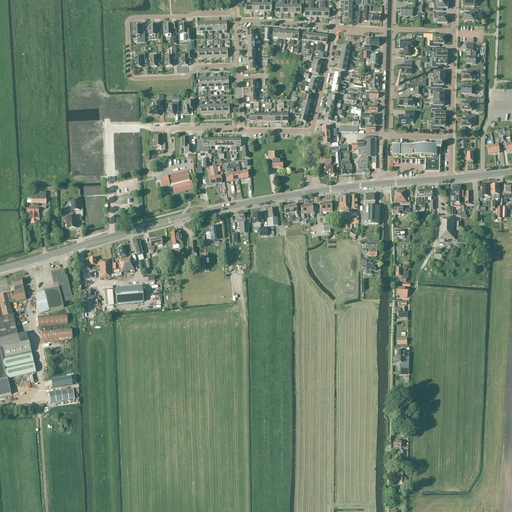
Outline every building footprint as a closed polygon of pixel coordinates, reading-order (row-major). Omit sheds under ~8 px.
[(448,2),(438,2),(438,7),(435,6),(434,12),(442,12),(442,9),(448,9),(448,2)] [(412,9),(400,9),(400,17),(412,17),(412,9)] [(471,15),(463,14),(463,15),(463,18),(463,22),(474,22),(474,15),(478,15),(478,11),(471,11),(471,15)] [(437,20),(437,24),(447,24),(448,17),(442,17),(442,14),(434,14),(434,20),(437,20)] [(171,32),(171,25),(167,25),(164,26),(164,35),(168,35),(168,38),(172,38),(173,44),(176,44),(176,38),(174,38),(174,32),(171,32)] [(187,31),(186,25),(182,25),(179,25),(179,28),(178,28),(178,32),(180,32),(180,35),(183,35),(183,41),(191,41),(190,31),(187,31)] [(140,33),(140,26),(136,26),(133,27),(133,30),(132,30),(132,33),(133,33),(133,36),(137,36),(137,44),(145,44),(144,33),(140,33)] [(156,32),(155,26),(151,26),(148,26),(148,29),(147,29),(147,33),(149,33),(149,36),(152,36),(152,39),(159,38),(159,32),(156,32)] [(432,42),(431,42),(429,42),(429,48),(439,48),(439,45),(444,45),(444,42),(445,42),(445,38),(444,38),(432,38),(432,42)] [(399,41),(399,49),(404,49),(404,51),(404,56),(410,57),(411,49),(412,42),(399,41)] [(205,50),(200,50),(200,47),(197,47),(198,50),(197,50),(198,52),(194,52),(195,57),(198,57),(198,59),(205,59),(205,50)] [(436,59),(446,59),(447,53),(441,52),(441,49),(433,49),(433,55),(436,55),(436,59)] [(475,65),(475,58),(473,58),(474,49),(466,49),(466,53),(469,53),(469,58),(467,58),(466,65),(475,65)] [(176,58),(176,50),(168,50),(168,57),(165,57),(165,60),(164,60),(164,64),(165,64),(165,67),(168,67),(172,67),(172,58),(176,58)] [(144,53),(143,53),(134,53),(134,58),(134,61),(133,61),(133,65),(134,65),(134,68),(137,68),(141,68),(141,66),(146,66),(146,61),(145,61),(144,55),(144,53)] [(191,53),(184,53),(180,53),(180,57),(181,66),(184,66),(184,67),(188,66),(187,60),(192,60),(191,53)] [(149,58),(150,67),(153,67),(153,68),(157,68),(157,61),(160,61),(159,54),(153,55),(153,58),(149,58)] [(378,66),(379,56),(370,56),(370,66),(369,66),(369,70),(377,70),(377,66),(378,66)] [(446,66),(446,59),(436,59),(435,58),(435,63),(432,63),(431,68),(440,69),(440,65),(446,66)] [(340,59),(339,65),(352,67),(352,65),(346,64),(347,60),(340,59)] [(404,66),(399,66),(399,74),(410,75),(411,67),(412,62),(405,62),(405,65),(404,66)] [(319,70),(304,66),(304,68),(309,70),(312,70),(311,74),(318,76),(319,70)] [(432,79),(433,79),(444,79),(444,73),(438,72),(438,69),(429,69),(429,75),(432,75),(432,79)] [(468,71),(468,74),(462,74),(461,81),(472,81),(472,77),(478,77),(478,71),(468,71)] [(335,74),(333,81),(341,82),(349,84),(350,81),(344,80),(345,76),(335,74)] [(206,91),(206,88),(206,79),(198,79),(198,81),(195,81),(196,86),(199,86),(199,88),(199,91),(204,91),(206,91)] [(444,79),(433,79),(433,83),(430,83),(430,89),(438,89),(438,86),(444,86),(444,79)] [(333,81),(332,87),(340,88),(345,89),(346,86),(340,85),(341,82),(333,81)] [(314,94),(316,88),(303,84),(299,83),(299,86),(306,87),(306,88),(308,88),(307,92),(314,94)] [(467,88),(461,88),(461,95),(475,96),(475,86),(467,85),(467,88)] [(340,88),(332,87),(331,93),(338,95),(338,94),(344,95),(345,92),(339,91),(340,88)] [(432,96),(432,100),(443,100),(443,93),(439,93),(439,90),(430,90),(430,96),(432,96)] [(328,96),(327,103),(335,104),(334,104),(340,105),(341,102),(335,101),(336,98),(328,96)] [(312,99),(304,97),(303,100),(300,99),(299,102),(303,103),(310,105),(312,99)] [(402,100),(398,99),(398,107),(411,107),(414,107),(414,103),(411,103),(411,99),(402,99),(402,100)] [(443,100),(432,100),(432,106),(431,106),(431,110),(437,110),(437,107),(443,107),(443,100)] [(468,104),(461,104),(460,104),(460,108),(461,108),(461,111),(472,111),(472,104),(476,104),(476,101),(469,100),(468,104)] [(156,108),(152,108),(148,108),(149,115),(153,115),(153,117),(159,116),(159,112),(162,112),(162,109),(162,101),(156,102),(156,108)] [(183,116),(190,115),(189,109),(193,108),(193,101),(187,102),(187,106),(183,107),(183,116)] [(128,107),(124,107),(125,118),(131,117),(131,110),(134,110),(133,103),(128,104),(128,107)] [(168,116),(175,116),(174,109),(178,109),(177,103),(171,103),(171,107),(168,107),(168,116)] [(339,111),(339,112),(339,109),(336,109),(337,108),(334,107),(334,104),(335,104),(327,103),(326,109),(335,111),(339,111)] [(121,104),(115,104),(115,111),(118,111),(119,118),(125,118),(124,107),(121,107),(121,104)] [(372,105),(372,108),(372,107),(365,107),(365,111),(368,111),(368,113),(372,113),(377,113),(377,108),(377,105),(372,105)] [(300,115),(307,117),(308,111),(301,109),(300,113),(297,112),(297,114),(300,115)] [(326,109),(325,115),(334,117),(335,117),(336,114),(334,114),(335,111),(326,109)] [(430,113),(430,120),(445,121),(445,114),(439,114),(439,111),(431,110),(431,113),(430,113)] [(256,115),(256,111),(253,111),(253,115),(246,115),(246,121),(249,121),(249,123),(256,123),(256,115)] [(405,117),(398,116),(398,125),(409,125),(409,120),(414,120),(414,112),(405,112),(405,117)] [(297,114),(294,114),(293,116),(293,117),(299,118),(298,121),(301,122),(305,123),(307,117),(300,115),(297,114)] [(377,126),(377,116),(372,116),(372,119),(371,119),(371,116),(370,116),(370,114),(362,114),(362,120),(369,120),(369,123),(371,123),(371,126),(377,126)] [(334,117),(325,115),(324,121),(331,123),(331,122),(337,123),(337,120),(334,120),(334,117)] [(362,127),(362,121),(362,118),(359,117),(358,129),(365,129),(365,133),(369,133),(369,132),(375,132),(375,128),(365,128),(365,127),(362,127)] [(468,120),(460,120),(460,121),(460,124),(460,127),(462,127),(462,131),(465,131),(465,128),(471,128),(471,121),(475,121),(475,117),(468,117),(468,120)] [(444,127),(445,121),(430,120),(428,120),(428,130),(438,130),(438,127),(444,127)] [(95,128),(87,129),(87,139),(98,138),(98,132),(95,132),(95,128)] [(161,144),(161,137),(153,137),(154,147),(161,147),(161,151),(165,151),(164,144),(161,144)] [(87,145),(84,145),(85,149),(96,148),(96,144),(99,144),(98,138),(87,139),(87,145)] [(119,146),(116,146),(116,155),(120,155),(120,151),(126,150),(126,138),(119,139),(119,146)] [(133,138),(126,138),(126,150),(133,150),(133,153),(138,153),(138,146),(133,146),(133,138)] [(362,156),(362,163),(363,163),(363,164),(364,174),(369,173),(369,167),(371,167),(371,165),(375,165),(376,157),(374,157),(374,154),(376,154),(376,142),(374,142),(374,138),(365,138),(365,142),(357,142),(357,145),(352,145),(352,149),(358,149),(358,156),(362,156)] [(188,139),(180,139),(180,149),(185,149),(185,154),(192,154),(192,147),(188,147),(188,139)] [(208,152),(208,151),(208,140),(202,140),(202,142),(198,142),(198,150),(202,150),(202,152),(208,152)] [(435,147),(392,146),(392,156),(425,157),(425,166),(424,166),(425,166),(425,171),(424,171),(425,171),(425,172),(439,173),(439,172),(440,172),(439,172),(439,167),(440,167),(440,166),(439,166),(440,149),(440,144),(435,144),(435,147)] [(272,169),(282,169),(282,162),(279,162),(279,151),(268,152),(268,161),(272,161),(272,169)] [(330,158),(324,158),(324,164),(325,164),(325,168),(325,173),(330,173),(330,176),(335,175),(334,167),(332,167),(332,168),(330,168),(330,164),(331,164),(330,158)] [(349,162),(348,162),(348,160),(341,160),(342,163),(341,163),(342,175),(351,175),(351,166),(349,166),(349,162)] [(363,163),(362,163),(356,163),(356,174),(364,174),(363,164),(363,163)] [(227,183),(232,181),(230,166),(226,167),(226,165),(222,166),(223,171),(227,170),(228,175),(225,176),(227,183)] [(237,173),(238,180),(248,179),(247,172),(240,173),(238,165),(235,165),(237,173)] [(213,170),(212,166),(209,167),(210,173),(211,173),(212,178),(208,179),(209,179),(205,180),(206,185),(210,184),(210,186),(216,185),(213,170)] [(213,170),(216,185),(222,184),(220,176),(218,177),(216,166),(212,166),(213,170)] [(232,181),(238,180),(237,173),(234,174),(233,169),(233,166),(230,166),(232,181)] [(174,195),(193,190),(192,182),(190,183),(188,177),(189,176),(188,172),(167,177),(160,179),(162,190),(173,187),(174,195)] [(499,196),(499,185),(491,185),(491,202),(495,202),(495,199),(499,199),(499,196)] [(511,185),(504,185),(504,191),(502,191),(502,196),(504,196),(504,199),(511,200),(511,185)] [(489,186),(482,186),(482,192),(478,192),(479,199),(482,199),(482,197),(489,197),(489,186)] [(461,187),(452,187),(452,197),(454,197),(454,204),(460,205),(460,197),(461,187)] [(416,206),(417,206),(422,206),(422,209),(425,209),(424,203),(424,191),(417,192),(418,199),(416,200),(416,206)] [(395,195),(395,200),(395,202),(405,202),(405,192),(396,192),(396,195),(395,195)] [(472,205),(472,200),(472,199),(470,199),(470,192),(461,192),(461,198),(465,198),(465,205),(472,205)] [(45,204),(45,199),(45,193),(40,193),(40,199),(30,199),(27,199),(26,204),(33,204),(33,207),(38,207),(38,204),(45,204)] [(375,202),(375,194),(364,195),(364,202),(364,206),(363,224),(378,225),(378,207),(374,207),(374,202),(375,202)] [(351,210),(351,204),(349,204),(349,195),(340,196),(340,205),(339,205),(339,212),(342,212),(342,213),(351,213),(351,210)] [(79,201),(71,202),(71,211),(79,210),(79,201)] [(295,206),(289,207),(292,222),(294,222),(294,223),(300,222),(299,218),(294,219),(293,214),(297,213),(295,206)] [(292,222),(289,207),(283,208),(285,215),(288,214),(290,223),(292,222)] [(38,209),(27,209),(27,214),(31,214),(31,223),(36,223),(36,221),(39,221),(39,218),(37,218),(37,214),(38,214),(38,209)] [(276,218),(275,209),(268,210),(269,219),(267,219),(268,238),(273,237),(272,227),(278,227),(277,218),(276,218)] [(245,220),(245,213),(235,214),(235,220),(236,224),(238,223),(238,225),(240,225),(240,234),(248,234),(247,223),(245,223),(245,220)] [(253,215),(253,225),(261,224),(261,214),(253,215)] [(356,217),(356,214),(351,214),(351,222),(352,222),(352,224),(360,224),(360,217),(356,217)] [(76,229),(75,218),(66,218),(67,229),(76,229)] [(455,240),(456,219),(440,218),(440,225),(439,225),(439,240),(455,240)] [(267,237),(267,229),(259,229),(259,237),(267,237)] [(176,233),(170,233),(172,243),(170,244),(170,246),(178,245),(182,244),(181,232),(176,233)] [(162,245),(161,238),(149,240),(150,244),(147,245),(149,252),(155,250),(154,247),(162,245)] [(466,241),(457,240),(457,248),(466,249),(466,241)] [(142,255),(139,243),(134,244),(138,256),(142,255)] [(126,256),(124,247),(118,249),(120,258),(121,260),(118,260),(119,267),(121,274),(134,270),(133,267),(132,267),(131,261),(130,258),(127,259),(126,256)] [(95,262),(95,259),(89,259),(89,266),(99,265),(100,278),(111,277),(110,260),(99,261),(99,262),(95,262)] [(374,272),(375,265),(366,265),(366,262),(362,262),(362,268),(365,269),(365,271),(366,271),(366,274),(370,275),(371,272),(374,272)] [(404,269),(395,269),(395,277),(401,277),(401,279),(400,279),(400,283),(405,283),(405,279),(408,279),(408,272),(404,272),(404,269)] [(65,277),(63,270),(50,273),(53,285),(57,284),(58,289),(43,292),(43,293),(44,293),(48,312),(63,308),(62,303),(72,301),(66,276),(65,277)] [(0,295),(0,397),(11,395),(2,360),(31,353),(26,333),(17,335),(10,304),(25,300),(23,290),(21,280),(13,282),(15,292),(0,295)] [(142,287),(115,289),(116,305),(143,302),(142,287)] [(404,289),(397,289),(397,295),(400,295),(400,298),(407,298),(407,292),(404,292),(404,289)] [(405,313),(405,307),(402,307),(402,309),(394,309),(394,314),(398,314),(398,318),(407,319),(407,313),(405,313)] [(38,327),(68,325),(67,314),(37,317),(38,327)] [(42,342),(72,340),(71,329),(41,332),(42,342)] [(31,353),(2,360),(7,379),(36,372),(31,353)] [(408,358),(396,357),(396,364),(400,364),(400,366),(399,366),(399,370),(401,370),(401,373),(407,373),(408,361),(408,358)] [(71,378),(51,381),(52,389),(72,386),(71,378)] [(74,400),(73,390),(48,393),(50,404),(74,400)] [(405,485),(406,479),(404,479),(404,476),(402,476),(402,472),(393,471),(392,477),(400,477),(400,481),(399,481),(399,485),(405,485)]
